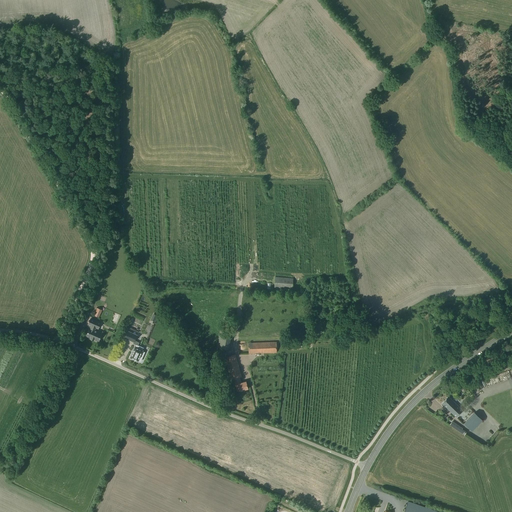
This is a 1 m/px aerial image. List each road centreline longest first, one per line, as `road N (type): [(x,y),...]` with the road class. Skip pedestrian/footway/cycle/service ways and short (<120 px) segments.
road 1 (unclassified): [(367,466),(60,341),(0,330)]
road 2 (track): [(60,341),(94,250),(0,89)]
road 3 (primary): [(367,466),(427,388),(511,329)]
